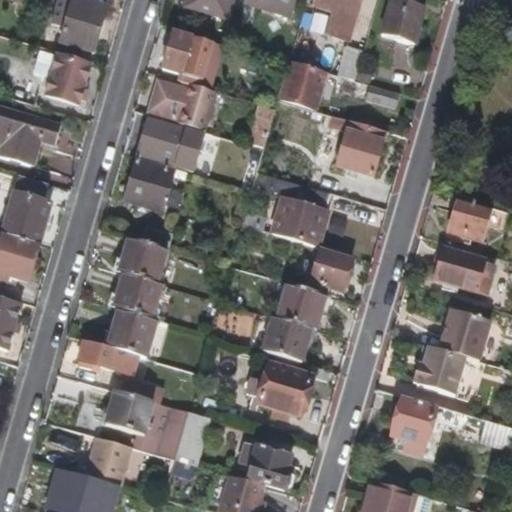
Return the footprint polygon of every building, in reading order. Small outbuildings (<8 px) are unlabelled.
[(105,6),(83,0),(57,0),(51,22),(64,26),(59,41),(92,51),(105,6)] [(230,0),(185,0),(184,7),(225,20),(230,0)] [(292,0),(243,0),(243,3),(288,17),(292,0)] [(357,0),(315,0),(314,7),(329,12),(327,21),(349,28),(357,0)] [(425,8),(395,0),(390,0),(380,37),(414,47),(425,8)] [(212,44),(171,32),(161,68),(201,80),(212,44)] [(361,51),(344,46),(336,75),(353,80),(361,51)] [(87,66),(38,53),(32,73),(49,78),(44,95),(77,104),(87,66)] [(316,69),(287,61),(276,100),(305,108),(316,69)] [(186,90),(159,82),(151,108),(178,116),(186,90)] [(36,91),(16,85),(11,100),(32,105),(36,91)] [(400,94),(369,85),(365,100),(395,109),(400,94)] [(59,125),(0,108),(0,159),(32,169),(39,142),(53,146),(59,125)] [(380,130),(332,116),(328,128),(341,131),(331,166),(366,176),(380,130)] [(185,129),(149,118),(139,153),(175,164),(185,129)] [(249,191),(250,188),(255,171),(261,151),(251,148),(245,169),(240,167),(234,187),(249,191)] [(172,173),(135,162),(125,199),(161,210),(170,180),(181,183),(184,173),(173,169),(172,173)] [(329,192),(255,171),(250,188),(279,197),(270,234),(313,246),(329,192)] [(19,176),(2,235),(37,245),(48,205),(39,201),(44,183),(19,176)] [(489,208),(457,198),(448,231),(480,240),(489,208)] [(143,229),(139,242),(165,250),(169,237),(143,229)] [(37,245),(2,235),(0,239),(0,238),(0,274),(8,277),(26,282),(37,245)] [(122,275),(155,284),(165,250),(139,242),(128,239),(119,274),(122,275)] [(346,255),(316,246),(306,283),(336,291),(346,255)] [(483,260),(443,248),(434,279),(474,291),(483,260)] [(122,275),(114,307),(152,318),(161,286),(155,284),(122,275)] [(284,285),(275,317),(311,327),(313,328),(323,296),(284,285)] [(19,306),(0,299),(0,351),(5,353),(19,306)] [(152,318),(114,307),(113,310),(117,311),(106,348),(124,353),(131,355),(143,358),(146,359),(156,323),(151,321),(152,318)] [(449,311),(438,351),(464,359),(477,363),(489,323),(449,311)] [(301,362),(311,327),(275,317),(269,316),(259,350),(301,362)] [(124,353),(106,348),(83,341),(77,361),(114,372),(117,362),(121,363),(124,353)] [(464,359),(438,351),(434,350),(429,368),(420,366),(415,385),(419,386),(418,388),(432,391),(437,388),(451,392),(453,397),(464,359)] [(131,355),(124,353),(121,363),(128,365),(131,355)] [(143,358),(131,355),(128,365),(140,368),(143,358)] [(309,375),(266,362),(254,403),(297,416),(309,375)] [(124,377),(119,392),(147,401),(151,385),(124,377)] [(451,392),(437,388),(432,391),(453,397),(451,392)] [(147,401),(119,392),(113,391),(103,427),(163,445),(160,457),(172,461),(186,412),(147,401)] [(435,407),(401,397),(390,436),(424,446),(435,407)] [(186,412),(172,461),(195,468),(209,419),(186,412)] [(511,429),(498,426),(495,435),(511,440),(511,429)] [(129,448),(96,439),(85,477),(118,486),(129,448)] [(291,456),(251,444),(246,463),(257,466),(252,482),(285,491),(286,488),(291,490),(296,475),(290,473),(291,469),(288,469),(291,456)] [(164,463),(144,457),(138,476),(159,482),(164,463)] [(92,485),(61,476),(56,493),(51,492),(47,506),(66,511),(93,511),(95,505),(87,502),(92,485)] [(217,511),(255,511),(262,487),(227,477),(217,511)] [(425,511),(429,499),(368,481),(364,497),(369,498),(365,511),(425,511)]
